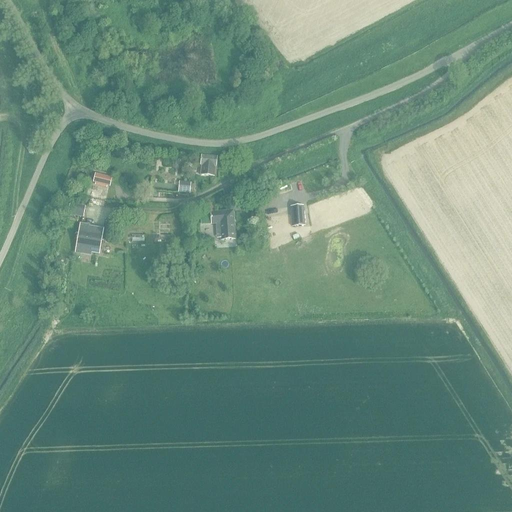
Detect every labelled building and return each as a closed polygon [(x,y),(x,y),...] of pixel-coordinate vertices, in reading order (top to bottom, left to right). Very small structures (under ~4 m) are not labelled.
[(116,153),(127,156),(129,148),(118,146),(116,153)] [(216,167),(217,168),(218,157),(203,154),(202,166),(203,166),(202,176),(215,177),(216,167)] [(93,184),(109,187),(111,179),(95,176),(93,184)] [(179,193),(190,194),(191,181),(179,181),(179,193)] [(83,217),(84,207),(70,205),(69,215),(83,217)] [(291,207),(292,227),(304,226),(302,206),(291,207)] [(227,212),(211,213),(211,225),(220,224),(221,241),(234,241),(233,223),(227,223),(227,212)] [(88,226),(81,225),(77,248),(89,250),(89,252),(98,254),(101,236),(95,235),(96,231),(88,230),(88,226)]
